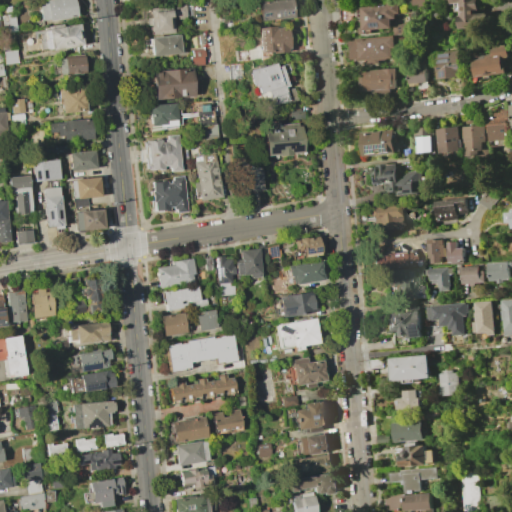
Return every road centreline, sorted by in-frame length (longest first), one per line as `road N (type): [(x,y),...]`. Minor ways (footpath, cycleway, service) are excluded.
road 1 (residential): [(318,0),(364,511)]
road 2 (residential): [(128,246),(150,511)]
road 3 (tertiary): [(103,0),(128,246)]
road 4 (residential): [(128,246),(337,212)]
road 5 (residential): [(330,120),(444,107),(511,85)]
road 6 (tertiary): [(0,267),(128,246)]
